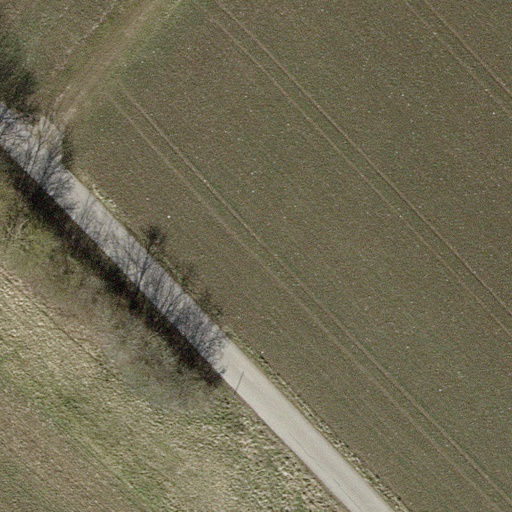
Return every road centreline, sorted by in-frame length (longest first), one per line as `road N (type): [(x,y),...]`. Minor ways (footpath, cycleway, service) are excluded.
road 1 (track): [(0,115),(377,511)]
road 2 (track): [(37,153),(164,0)]
